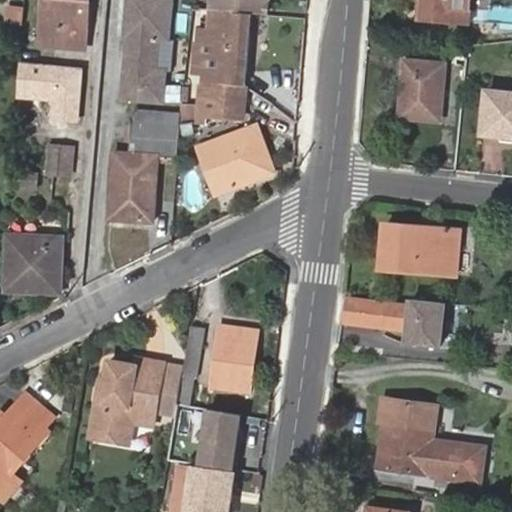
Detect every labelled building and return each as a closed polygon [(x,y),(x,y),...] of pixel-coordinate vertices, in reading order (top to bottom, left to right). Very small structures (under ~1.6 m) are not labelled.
[(78,32),(88,33),(91,0),(47,0),(44,43),(77,46),(78,32)] [(175,0),(125,0),(122,38),(126,38),(120,100),(164,104),(167,71),(157,70),(160,42),(172,43),(175,0)] [(213,0),(213,10),(247,13),(267,15),(269,0),(213,0)] [(423,0),(422,23),(472,27),(474,0),(423,0)] [(213,10),(209,10),(208,30),(196,29),(195,41),(192,41),(190,71),(202,72),(201,83),(205,84),(205,81),(242,84),(247,13),(213,10)] [(78,32),(77,46),(87,47),(88,33),(78,32)] [(86,68),(20,62),(17,99),(54,102),(52,122),(82,124),(86,68)] [(408,63),(403,118),(443,121),(448,67),(408,63)] [(205,84),(202,113),(202,122),(210,122),(211,116),(242,119),(245,84),(242,84),(205,81),(205,84)] [(511,93),(490,91),(484,141),(511,144),(511,93)] [(182,127),(183,115),(132,113),(132,125),(182,127)] [(159,159),(179,160),(182,127),(132,125),(129,158),(114,158),(111,219),(156,221),(159,159)] [(256,148),(265,145),(258,125),(200,147),(217,194),(266,175),(256,148)] [(51,145),(48,173),(70,176),(74,147),(51,145)] [(275,172),(265,145),(256,148),(266,175),(275,172)] [(12,170),(11,186),(35,189),(38,173),(12,170)] [(391,247),(385,246),(382,268),(458,274),(461,230),(394,224),(391,247)] [(388,224),(385,246),(391,247),(394,224),(388,224)] [(7,234),(4,288),(59,291),(63,238),(7,234)] [(409,298),(408,306),(406,328),(405,343),(444,347),(449,302),(409,298)] [(348,300),(346,322),(406,328),(408,306),(348,300)] [(221,326),(212,385),(250,391),(259,332),(221,326)] [(139,364),(107,359),(104,380),(101,401),(105,401),(104,406),(95,405),(91,429),(131,435),(133,422),(154,426),(164,361),(140,358),(139,364)] [(195,379),(182,377),(177,404),(190,406),(195,379)] [(104,380),(98,379),(95,405),(104,406),(105,401),(101,401),(104,380)] [(55,416),(26,392),(18,401),(46,425),(55,416)] [(435,405),(382,398),(379,421),(384,422),(378,468),(426,475),(426,471),(432,471),(432,475),(479,481),(483,447),(430,440),(435,405)] [(0,467),(2,466),(11,474),(50,429),(46,425),(18,401),(7,414),(3,411),(0,413),(0,467)] [(190,406),(177,404),(172,433),(194,438),(199,408),(190,406)] [(90,437),(129,443),(131,435),(91,429),(90,437)] [(0,467),(0,490),(13,475),(11,474),(2,466),(0,467)] [(193,470),(186,511),(227,511),(233,476),(193,470)]
